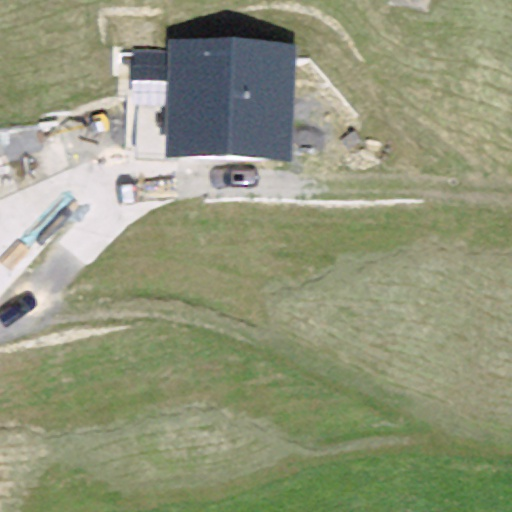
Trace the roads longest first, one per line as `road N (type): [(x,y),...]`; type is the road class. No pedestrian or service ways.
road 1 (track): [(19,314),(153,306),(211,321),(452,435),(511,449)]
road 2 (track): [(263,180),(511,192)]
